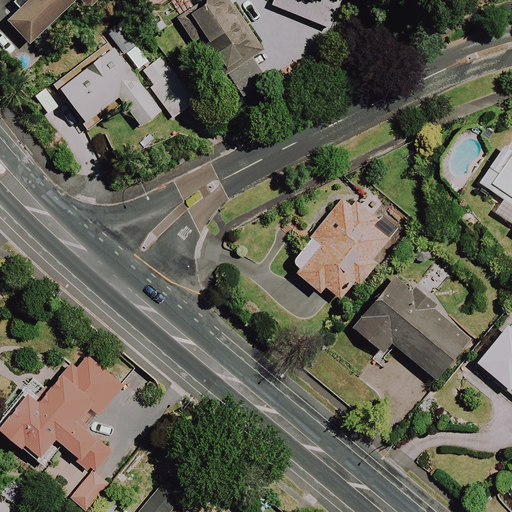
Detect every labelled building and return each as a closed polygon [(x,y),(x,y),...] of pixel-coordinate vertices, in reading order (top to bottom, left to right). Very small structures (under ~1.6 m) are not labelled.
[(105,0),(27,0),(1,26),(17,42),(24,50),(74,2),(89,17),(105,0)] [(251,0),(188,0),(189,1),(170,15),(216,77),(261,44),(239,15),(254,4),(251,0)] [(322,0),(269,0),(267,7),(314,24),(322,0)] [(299,34),(265,28),(259,65),(293,70),(299,34)] [(124,106),(141,127),(162,110),(172,123),(193,106),(156,60),(133,79),(105,43),(75,68),(50,88),(87,135),(124,106)] [(511,143),(506,139),(480,179),(504,195),(496,207),(511,217),(511,143)] [(337,201),(305,239),(312,244),(290,271),(318,294),(323,288),(331,295),(336,299),(350,283),(355,288),(374,265),(370,261),(387,240),(370,226),(375,220),(353,201),(346,209),(337,201)] [(466,338),(431,309),(434,304),(415,288),(411,292),(392,276),(348,329),(378,354),(388,342),(432,379),(466,338)] [(511,333),(505,328),(474,364),(505,390),(508,386),(511,388),(511,333)] [(16,389),(0,407),(0,440),(14,453),(22,444),(38,458),(51,443),(84,471),(63,496),(81,511),(85,511),(111,483),(100,474),(119,452),(99,435),(88,425),(95,417),(121,387),(78,350),(33,403),(16,389)]
